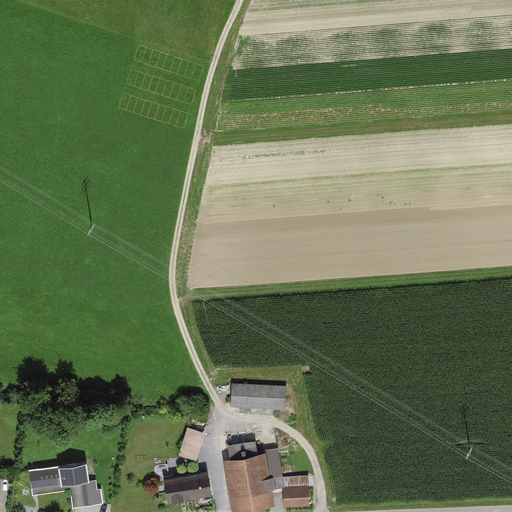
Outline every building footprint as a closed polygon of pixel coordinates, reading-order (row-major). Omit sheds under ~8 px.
[(229,403),(285,407),(286,385),(231,381),(229,403)] [(196,458),(203,431),(185,426),(178,453),(196,458)] [(278,446),(266,448),(270,484),(283,482),(278,446)] [(272,504),(262,451),(223,458),(232,511),(272,504)] [(33,493),(90,484),(86,462),(29,472),(33,493)] [(209,492),(205,468),(158,477),(162,501),(209,492)] [(286,474),(285,502),(307,503),(308,475),(286,474)]
